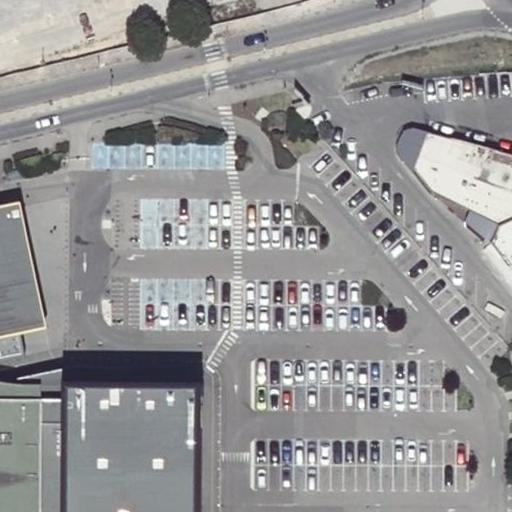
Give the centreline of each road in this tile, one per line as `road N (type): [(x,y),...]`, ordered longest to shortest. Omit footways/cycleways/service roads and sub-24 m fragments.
road 1 (unclassified): [(0,135),(313,56),(511,17)]
road 2 (unclassified): [(414,0),(0,101)]
